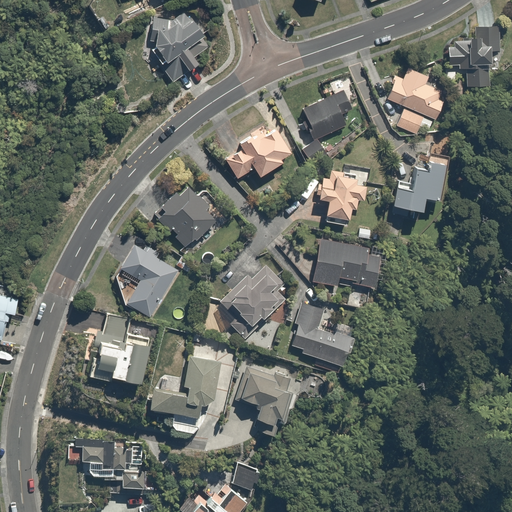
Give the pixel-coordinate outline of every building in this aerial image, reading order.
[(198,33),(181,10),(151,32),(149,44),(162,61),(157,64),(167,77),(180,68),(182,72),(195,62),(191,56),(203,47),(194,36),(198,33)] [(442,65),(461,66),(461,82),(484,83),(485,51),(485,44),(474,43),(462,43),(462,40),(453,40),(453,48),(442,48),(442,65)] [(423,115),(435,119),(446,93),(422,84),(426,73),(404,65),(400,75),(393,72),(383,99),(401,106),(394,124),(416,133),(423,115)] [(317,83),(323,97),(296,108),(308,137),(310,142),(299,147),(303,157),(320,150),(314,136),(343,124),(337,111),(348,106),(341,90),(330,94),(325,80),(317,83)] [(249,166),(255,174),(288,151),(269,123),(250,136),(247,131),(236,138),(240,143),(218,158),(232,178),(249,166)] [(402,169),(406,170),(403,189),(391,187),(388,205),(404,207),(402,217),(415,219),(418,195),(435,197),(441,154),(420,151),(419,163),(413,162),(403,161),(402,169)] [(326,175),(315,174),(312,196),(322,197),(319,220),(345,223),(348,196),(360,198),(363,178),(341,175),(342,169),(327,167),(326,175)] [(168,192),(148,212),(183,247),(212,218),(204,210),(206,207),(191,192),(188,194),(181,187),(172,196),(168,192)] [(371,284),(376,254),(363,252),(365,245),(315,237),(307,281),(335,286),(336,278),(371,284)] [(128,243),(111,273),(121,299),(149,314),(175,268),(128,243)] [(244,272),(223,291),(227,295),(223,299),(246,324),(284,288),(261,264),(248,276),(244,272)] [(0,336),(7,308),(15,310),(20,292),(0,287),(0,336)] [(349,337),(322,328),(324,320),(319,318),(322,306),(300,299),(287,344),(299,348),(298,352),(340,365),(349,337)] [(136,382),(145,338),(122,333),(120,344),(92,338),(84,376),(99,380),(100,375),(136,382)] [(208,403),(217,358),(185,351),(179,383),(182,384),(181,393),(151,387),(147,407),(196,416),(199,401),(208,403)] [(273,370),(245,362),(235,395),(255,401),(251,416),(256,417),(252,430),(269,435),(273,418),(281,421),(290,389),(286,388),(291,369),(275,364),(273,370)] [(101,439),(101,445),(76,443),(75,460),(85,460),(85,474),(101,475),(100,480),(111,481),(110,494),(141,496),(141,487),(142,464),(132,464),(132,446),(124,446),(124,435),(111,434),(111,439),(101,439)] [(259,469),(236,460),(228,479),(251,489),(259,469)] [(173,508),(178,511),(233,511),(244,498),(222,481),(213,494),(207,490),(201,497),(195,493),(191,498),(184,492),(173,508)]
